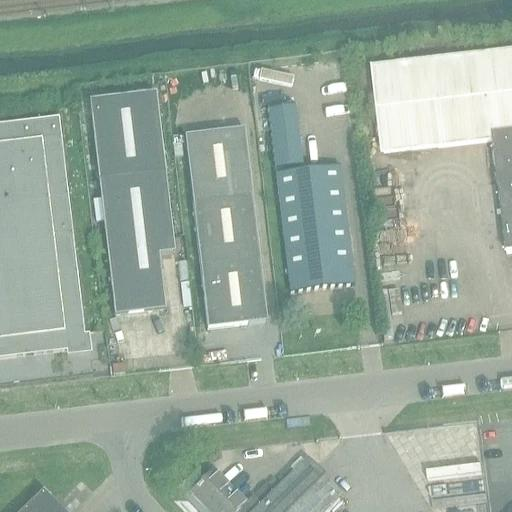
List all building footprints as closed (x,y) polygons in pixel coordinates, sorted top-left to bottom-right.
[(383,154),(493,141),(507,254),(511,253),(511,52),(373,69),(383,154)] [(88,102),(97,181),(114,317),(164,311),(157,256),(173,253),(164,173),(154,94),(88,102)] [(275,170),(301,167),(294,107),(267,110),(275,170)] [(0,359),(85,349),(57,118),(0,125),(0,359)] [(184,136),(192,201),(207,329),(266,322),(242,129),(184,136)] [(289,294),(353,286),(339,166),(275,174),(289,294)] [(322,511),(339,495),(306,461),(260,504),(252,511),(322,511)] [(252,511),(260,504),(252,496),(244,504),(216,475),(205,485),(202,482),(189,494),(203,509),(206,506),(212,511),(252,511)] [(60,511),(42,493),(21,511),(60,511)]
